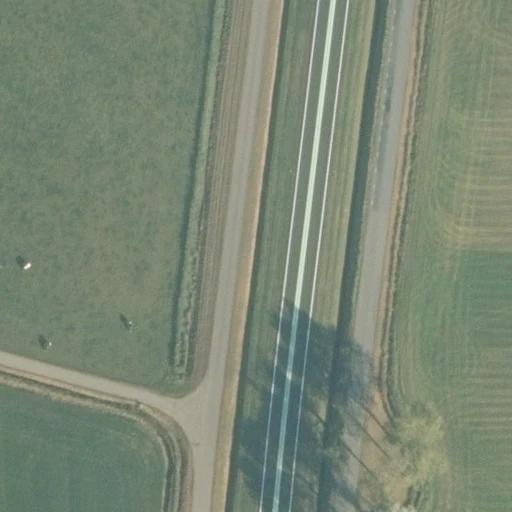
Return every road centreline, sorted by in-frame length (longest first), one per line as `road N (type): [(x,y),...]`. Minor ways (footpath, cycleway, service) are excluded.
road 1 (tertiary): [(342,511),(404,0)]
road 2 (unclassified): [(202,511),(262,0)]
road 3 (trunk): [(274,511),(333,0)]
